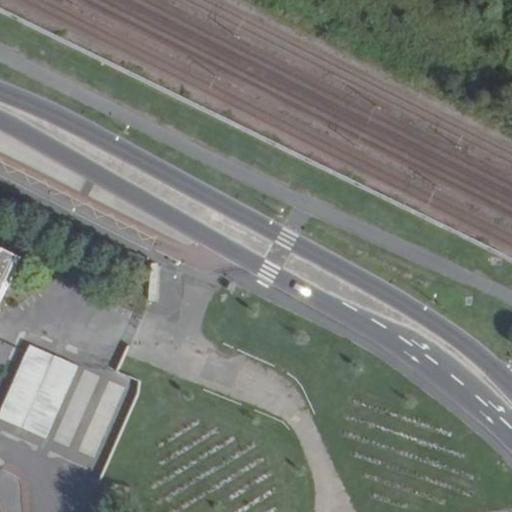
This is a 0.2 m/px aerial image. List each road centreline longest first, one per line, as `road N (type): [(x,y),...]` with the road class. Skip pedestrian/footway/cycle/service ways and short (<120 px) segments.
road 1 (secondary): [(511,387),(462,341),(389,297),(0,94)]
road 2 (secondary): [(0,121),(369,327)]
road 3 (secondary): [(369,327),(511,443)]
road 4 (secondary): [(369,327),(443,359),(511,418)]
